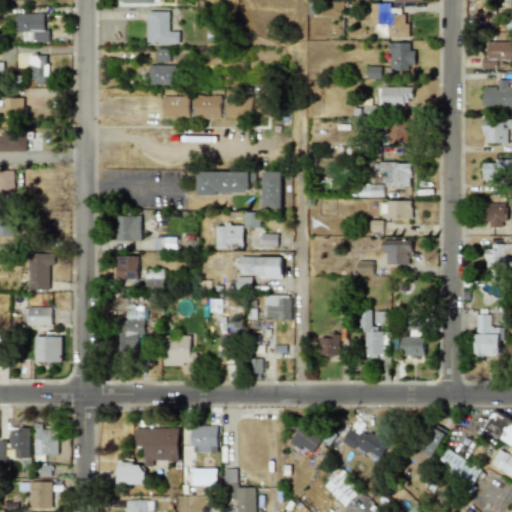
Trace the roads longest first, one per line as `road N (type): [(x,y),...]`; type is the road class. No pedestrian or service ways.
road 1 (residential): [(85,511),(88,0)]
road 2 (residential): [(0,397),(511,396)]
road 3 (residential): [(451,396),(453,0)]
road 4 (residential): [(299,396),(302,6)]
